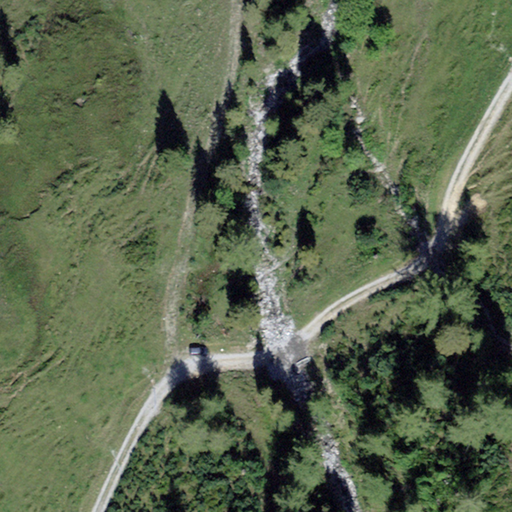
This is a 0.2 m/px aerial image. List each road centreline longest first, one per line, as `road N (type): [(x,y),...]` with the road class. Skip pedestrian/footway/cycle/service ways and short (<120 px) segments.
road 1 (track): [(511,76),(460,167),(430,258),(329,308),(292,347),(197,360),(170,376),(101,511)]
road 2 (track): [(233,0),(224,85),(167,300),(170,376)]
